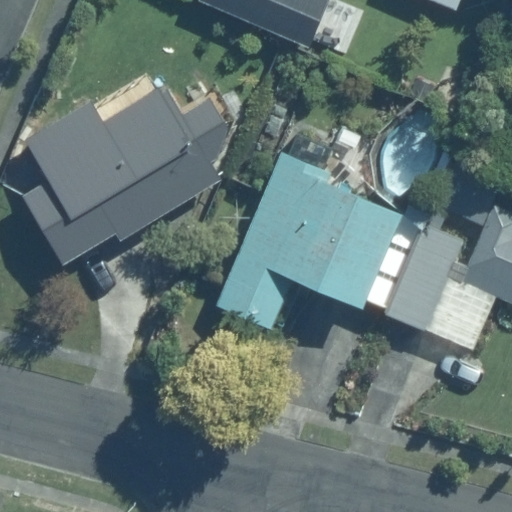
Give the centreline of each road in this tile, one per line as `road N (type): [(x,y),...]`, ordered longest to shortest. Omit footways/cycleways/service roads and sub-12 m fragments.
road 1 (residential): [(0,405),(249,471)]
road 2 (residential): [(249,471),(397,511)]
